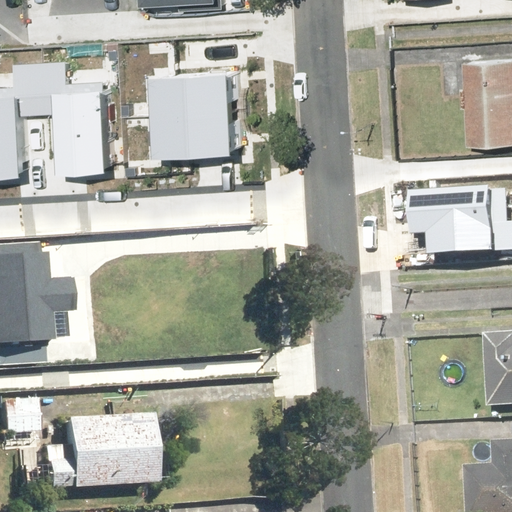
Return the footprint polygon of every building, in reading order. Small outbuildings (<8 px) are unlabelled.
[(0,10),(0,38),(29,38),(29,11),(0,10)] [(511,61),(467,63),(472,149),(511,146),(511,61)] [(168,68),(169,144),(250,143),(249,68),(168,68)] [(116,83),(67,87),(73,165),(122,161),(116,83)] [(30,86),(0,88),(0,170),(38,167),(30,86)] [(443,226),(444,251),(511,248),(511,187),(424,191),(425,227),(443,226)] [(0,358),(44,356),(43,335),(54,334),(53,309),(76,308),(75,271),(41,272),(39,243),(0,244),(0,358)] [(79,351),(141,349),(139,315),(154,314),(152,259),(75,262),(79,351)] [(511,334),(486,336),(492,411),(511,409),(511,334)] [(146,485),(143,415),(59,419),(61,461),(40,462),(41,490),(70,489),(146,485)] [(469,511),(511,511),(511,442),(496,443),(497,467),(467,469),(469,511)]
